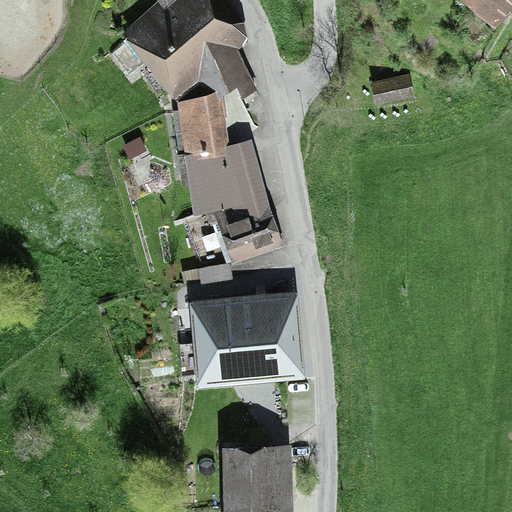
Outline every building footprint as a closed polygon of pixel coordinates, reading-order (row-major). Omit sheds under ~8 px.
[(159,0),(168,9),(143,28),(179,77),(203,60),(243,32),(217,0),(159,0)] [(493,0),(502,8),(510,0),(493,0)] [(399,80),(371,86),(376,108),(403,102),(399,80)] [(266,212),(262,202),(249,146),(226,153),(218,115),(215,100),(178,107),(182,167),(192,169),(198,211),(209,210),(215,230),(230,228),(238,247),(277,238),(266,212)] [(298,367),(294,299),(193,305),(197,373),(242,370),(298,367)] [(289,511),(289,449),(222,450),(222,511),(289,511)]
